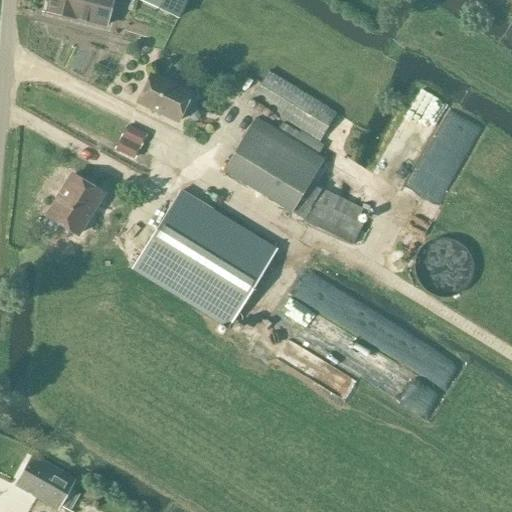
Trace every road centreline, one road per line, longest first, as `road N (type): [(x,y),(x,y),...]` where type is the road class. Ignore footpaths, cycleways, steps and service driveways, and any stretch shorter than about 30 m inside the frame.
road 1 (track): [(366,273),(511,358)]
road 2 (unclassified): [(0,127),(12,0)]
